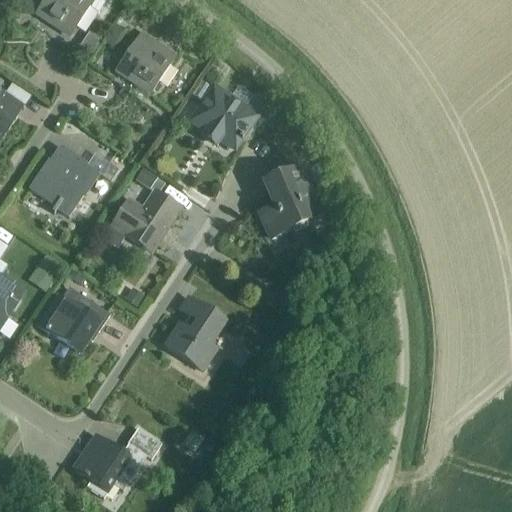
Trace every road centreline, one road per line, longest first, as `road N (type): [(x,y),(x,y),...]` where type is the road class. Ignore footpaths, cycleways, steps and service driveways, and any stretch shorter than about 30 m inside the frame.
road 1 (unclassified): [(374,511),(393,456),(404,375),(395,283),(377,214),(325,124),(277,74),(171,0)]
road 2 (residential): [(0,393),(56,430),(78,427),(216,223)]
